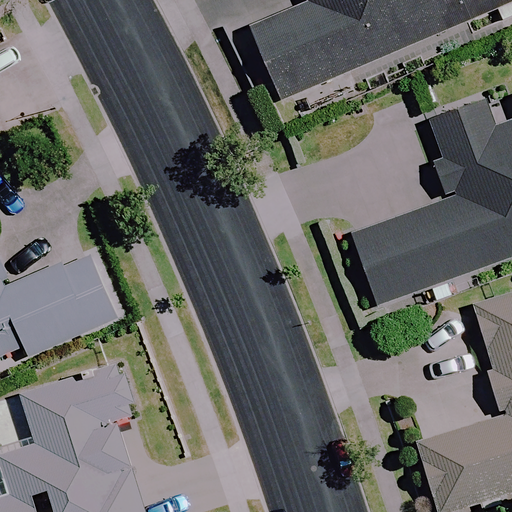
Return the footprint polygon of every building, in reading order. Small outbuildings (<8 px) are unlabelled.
[(275,106),(492,16),(498,33),(511,27),(511,0),(300,0),(296,12),(245,33),(275,106)] [(511,262),(511,122),(490,131),(481,107),(420,129),(447,205),(349,240),(375,312),(511,262)] [(0,359),(19,352),(24,362),(49,351),(112,325),(84,259),(14,288),(0,253),(0,359)] [(511,301),(471,315),(504,419),(416,447),(436,511),(511,488),(511,301)] [(0,511),(138,511),(115,430),(133,424),(117,367),(13,398),(27,446),(0,454),(0,459),(12,500),(0,503),(0,511)]
